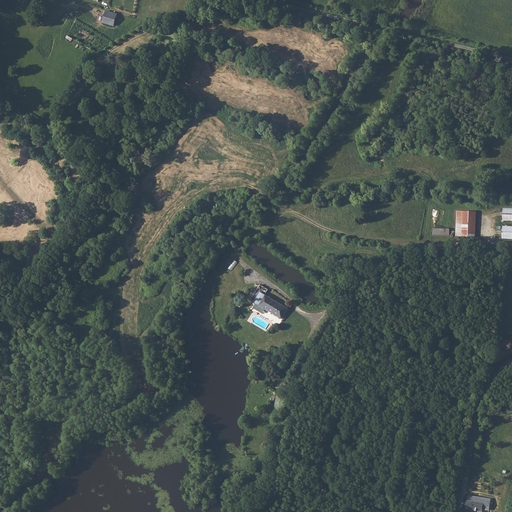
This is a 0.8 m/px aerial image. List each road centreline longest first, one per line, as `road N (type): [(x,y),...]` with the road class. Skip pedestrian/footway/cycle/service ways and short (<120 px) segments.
road 1 (unclassified): [(511,247),(430,246),(360,269),(275,387)]
road 2 (track): [(511,60),(244,0)]
road 3 (track): [(235,0),(111,51),(49,132)]
road 4 (unclassified): [(459,511),(481,400),(511,364)]
